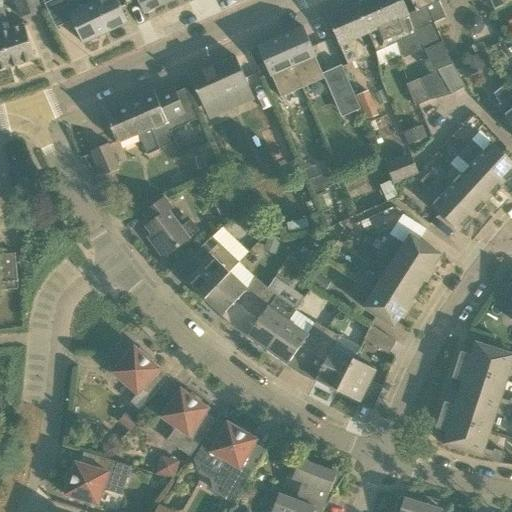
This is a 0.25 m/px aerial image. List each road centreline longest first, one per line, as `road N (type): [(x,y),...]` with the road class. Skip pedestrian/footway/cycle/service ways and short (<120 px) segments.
road 1 (residential): [(113,265),(205,355),(285,412),(381,453)]
road 2 (residential): [(31,114),(293,0)]
road 3 (residential): [(381,453),(440,322),(509,228)]
road 4 (residential): [(30,488),(48,439),(66,305),(113,265)]
road 5 (residential): [(31,114),(113,265)]
road 6 (residential): [(381,453),(511,487)]
